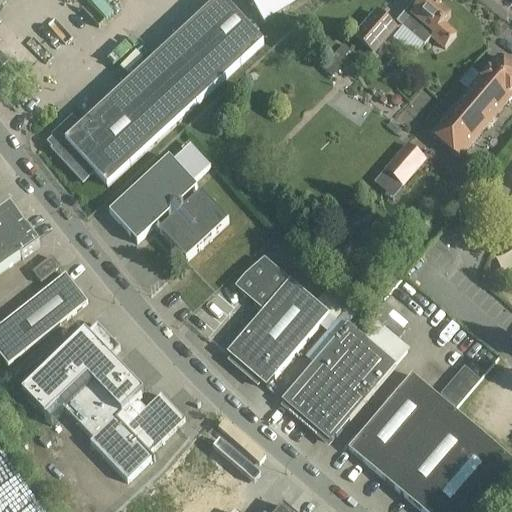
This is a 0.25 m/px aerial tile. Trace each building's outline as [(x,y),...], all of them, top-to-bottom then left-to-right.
[(52,141),(47,146),(52,152),(83,185),(94,174),(95,175),(108,189),(264,45),(222,0),(83,128),(80,131),(71,139),(63,131),(52,141)] [(432,0),(425,0),(419,8),(414,3),(396,25),(424,49),(431,41),(444,52),(457,37),(444,25),(452,16),(432,0)] [(379,15),(358,40),(374,54),(396,29),(379,15)] [(0,72),(8,64),(0,56),(0,72)] [(511,68),(500,58),(442,125),(433,137),(460,160),(511,99),(511,68)] [(19,76),(11,68),(0,78),(0,87),(3,91),(19,76)] [(400,188),(423,162),(408,148),(385,174),(400,188)] [(187,263),(229,223),(203,195),(199,199),(194,193),(198,189),(195,186),(211,171),(191,149),(174,164),(170,160),(111,215),(138,245),(156,229),(187,263)] [(234,181),(246,193),(253,187),(241,174),(234,181)] [(22,260),(40,247),(27,229),(27,230),(24,226),(11,207),(0,214),(0,274),(21,260),(22,260)] [(51,260),(32,275),(41,286),(60,271),(51,260)] [(246,278),(236,290),(264,314),(228,356),(267,390),(329,317),(265,262),(246,278)] [(0,329),(0,359),(8,369),(87,306),(65,278),(0,329)] [(378,327),(366,341),(349,326),(283,403),(331,444),(397,367),(409,354),(378,327)] [(91,447),(128,485),(152,462),(154,464),(155,463),(150,457),(185,424),(161,399),(146,413),(137,404),(142,400),(141,399),(139,401),(105,366),(120,352),(97,328),(23,399),(51,429),(65,415),(93,444),(91,447)] [(459,409),(482,380),(467,368),(444,397),(459,409)] [(511,460),(444,403),(412,377),(349,449),(381,477),(421,511),(483,511),(511,478),(511,460)] [(234,511),(245,498),(206,469),(221,449),(203,435),(144,511),(234,511)]
